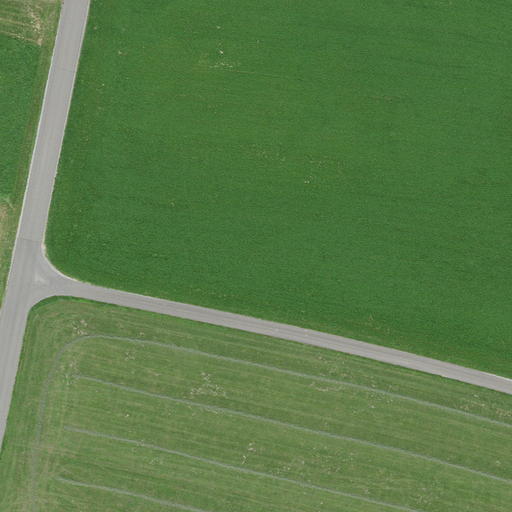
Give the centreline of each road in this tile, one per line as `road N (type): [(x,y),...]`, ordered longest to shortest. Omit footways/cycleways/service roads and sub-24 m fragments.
road 1 (track): [(28,273),(511,386)]
road 2 (tertiary): [(0,411),(81,0)]
